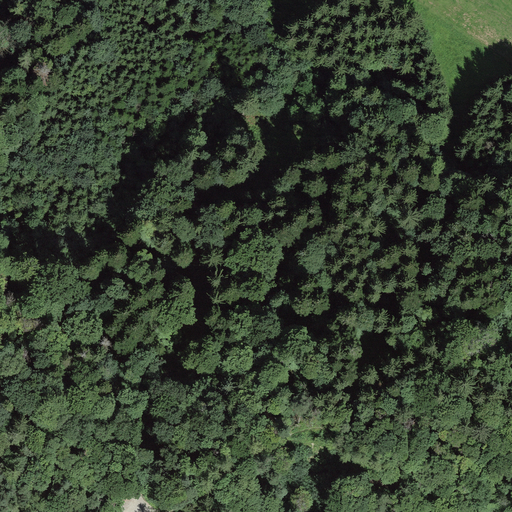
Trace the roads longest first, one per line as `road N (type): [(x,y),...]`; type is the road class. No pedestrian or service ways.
road 1 (track): [(511,422),(439,425),(393,482),(373,479),(318,442),(280,442),(242,459),(192,501),(157,511)]
road 2 (track): [(134,511),(127,495),(45,476),(0,444)]
